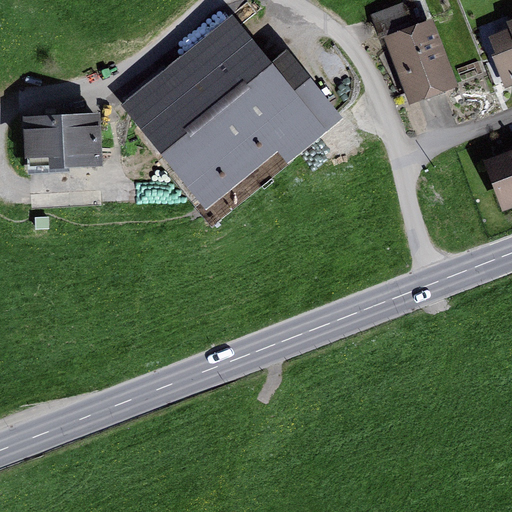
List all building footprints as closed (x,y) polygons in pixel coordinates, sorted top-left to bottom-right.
[(511,25),(489,33),(506,82),(511,79),(511,25)] [(443,26),(392,43),(412,106),(464,90),(443,26)] [(238,42),(150,114),(197,172),(285,100),(238,42)] [(115,112),(34,116),(36,166),(118,162),(115,112)] [(511,155),(496,163),(511,201),(511,155)]
